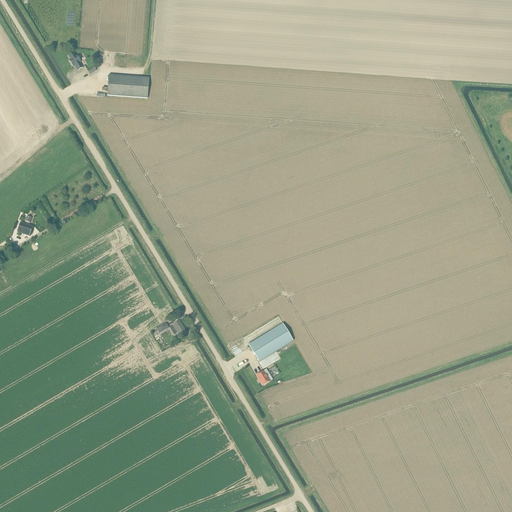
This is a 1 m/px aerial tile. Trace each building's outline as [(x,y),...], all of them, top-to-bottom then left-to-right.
[(76,56),(75,55),(70,58),(71,59),(69,60),(73,67),(75,66),(77,71),(83,67),(80,63),(81,62),(77,56),(76,56)] [(94,66),(87,71),(90,75),(96,71),(94,66)] [(107,96),(112,96),(148,99),(149,78),(109,75),(107,96)] [(21,222),(19,228),(17,232),(30,237),(33,227),(29,225),(32,218),(27,216),(24,224),(21,222)] [(170,328),(172,332),(174,335),(177,333),(179,336),(180,336),(183,334),(187,332),(180,321),(173,326),(170,328)] [(156,329),(158,331),(153,333),(157,340),(160,339),(157,335),(169,328),(166,323),(156,329)] [(283,324),(253,342),(248,345),(259,362),(293,341),(283,324)] [(261,382),(263,385),(271,381),(266,374),(265,375),(263,371),(257,375),(260,380),(259,381),(260,382),(261,382)]
